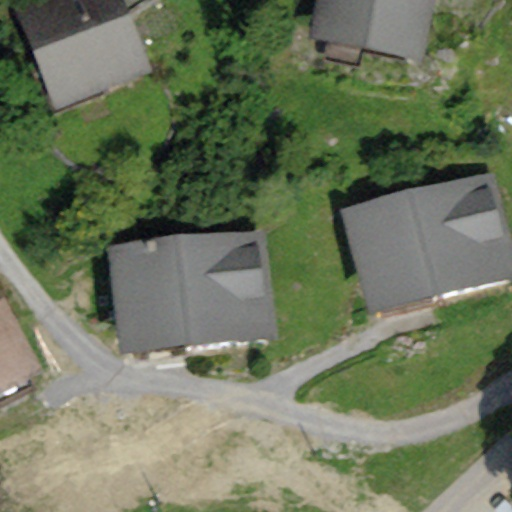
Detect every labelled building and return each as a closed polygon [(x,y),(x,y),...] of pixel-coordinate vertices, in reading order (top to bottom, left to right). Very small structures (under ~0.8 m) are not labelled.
[(69,0),(25,18),(62,110),(134,80),(102,3),(109,0),(69,0)] [(328,0),(321,38),(403,54),(414,0),(328,0)] [(475,176),(344,209),(364,289),(418,276),(420,282),(497,263),(475,176)] [(138,247),(111,250),(120,332),(174,326),(175,334),(256,326),(246,237),(146,247),(145,242),(138,243),(138,247)] [(0,368),(17,359),(19,363),(22,361),(0,321),(0,368)]
